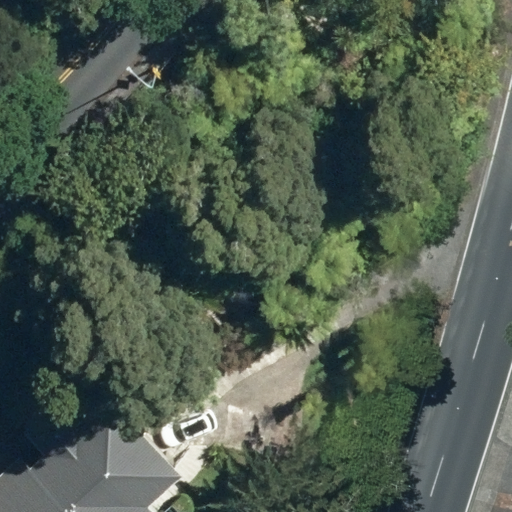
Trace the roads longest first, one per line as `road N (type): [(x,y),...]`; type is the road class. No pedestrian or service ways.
road 1 (secondary): [(511,222),(424,511)]
road 2 (tertiary): [(135,0),(0,128)]
